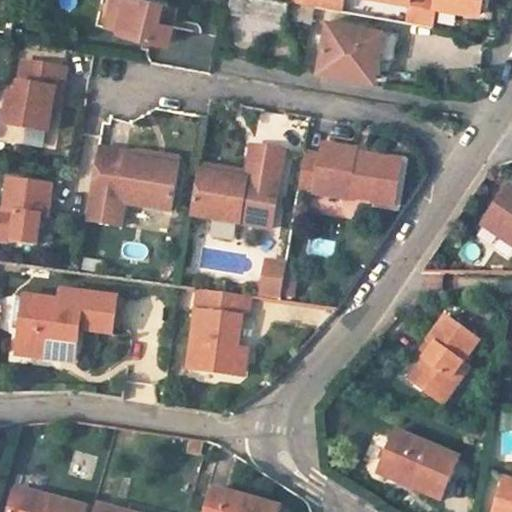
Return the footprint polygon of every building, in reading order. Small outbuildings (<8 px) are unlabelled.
[(129,0),(115,0),(109,30),(123,33),(129,0)] [(165,4),(148,0),(129,0),(123,33),(172,43),(176,26),(161,23),(165,4)] [(314,7),(274,0),(248,0),(246,15),(284,22),(284,19),(311,24),(314,7)] [(343,0),(291,0),(342,8),(343,0)] [(398,0),(409,2),(406,22),(433,26),(437,7),(480,13),(482,0),(398,0)] [(398,34),(329,22),(321,71),(373,81),(378,59),(393,61),(398,34)] [(65,70),(21,62),(15,96),(7,95),(2,126),(46,133),(50,113),(54,92),(61,93),(65,70)] [(57,114),(61,93),(54,92),(50,113),(57,114)] [(247,171),(199,163),(191,211),(272,225),(286,142),(253,136),(247,171)] [(320,156),(304,153),(298,191),(354,201),(355,198),(375,201),(381,163),(355,159),(356,154),(356,150),(322,145),(320,156)] [(126,153),(98,148),(85,221),(121,227),(125,204),(170,211),(178,167),(125,158),(126,153)] [(382,158),(356,154),(355,159),(381,163),(382,158)] [(50,187),(6,180),(1,211),(0,210),(0,241),(35,246),(39,217),(46,219),(50,187)] [(511,192),(505,188),(484,220),(511,238),(511,192)] [(511,238),(484,220),(479,227),(511,247),(511,238)] [(215,235),(237,237),(238,224),(216,222),(215,235)] [(264,299),(299,302),(303,262),(268,258),(264,299)] [(249,297),(197,290),(187,371),(233,377),(237,350),(241,319),(246,319),(249,297)] [(19,328),(15,355),(58,362),(64,328),(78,330),(111,335),(118,299),(61,291),(59,301),(37,298),(31,330),(19,328)] [(25,296),(19,328),(31,330),(37,298),(25,296)] [(435,344),(427,354),(409,378),(436,399),(451,378),(458,383),(469,368),(463,363),(478,341),(445,317),(429,339),(435,344)] [(78,330),(64,328),(58,362),(73,364),(78,330)] [(427,354),(435,344),(429,339),(422,349),(427,354)] [(247,352),(237,350),(233,377),(243,378),(247,352)] [(451,378),(436,399),(443,404),(458,383),(451,378)] [(383,467),(415,484),(413,489),(440,502),(460,461),(400,431),(383,467)] [(511,511),(511,483),(507,483),(498,511),(511,511)] [(208,511),(280,511),(282,508),(215,488),(208,511)] [(89,511),(90,510),(19,490),(12,511),(89,511)]
